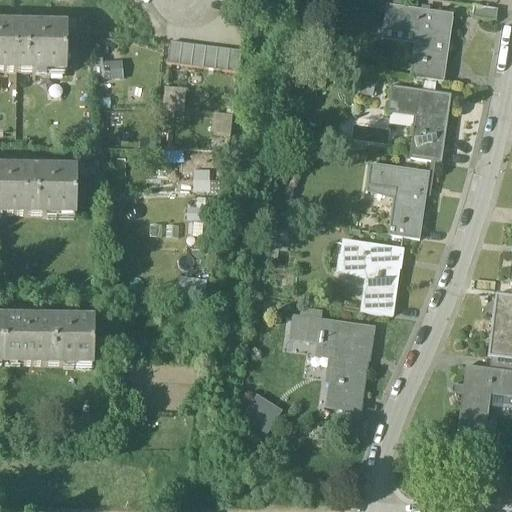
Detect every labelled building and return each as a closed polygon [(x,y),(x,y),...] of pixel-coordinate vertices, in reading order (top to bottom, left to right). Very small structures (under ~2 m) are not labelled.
[(417,3),(401,1),(400,10),(416,13),(417,3)] [(400,10),(386,8),(382,31),(384,32),(384,31),(415,36),(409,80),(415,81),(416,69),(444,73),(452,18),(416,13),(400,10)] [(497,12),(473,9),(472,20),(496,24),(497,12)] [(67,28),(0,26),(0,75),(66,76),(67,28)] [(183,47),(171,46),(169,66),(180,67),(183,47)] [(194,49),(183,47),(180,67),(192,69),(194,49)] [(206,50),(194,49),(192,69),(204,70),(206,50)] [(218,52),(206,50),(204,70),(215,72),(218,52)] [(229,53),(218,52),(215,72),(227,73),(229,53)] [(241,55),(229,53),(227,73),(238,75),(241,55)] [(124,80),(123,63),(103,64),(104,81),(124,80)] [(444,73),(416,69),(415,81),(442,85),(444,73)] [(183,114),(186,92),(168,89),(165,112),(183,114)] [(450,98),(390,89),(386,109),(416,113),(410,150),(442,154),(450,98)] [(442,154),(410,150),(409,161),(441,166),(442,154)] [(429,176),(369,168),(366,191),(393,195),(387,239),(393,240),(395,228),(421,231),(429,176)] [(76,172),(0,170),(0,218),(75,220),(76,172)] [(199,193),(198,171),(160,172),(161,194),(199,193)] [(421,231),(395,228),(393,240),(419,244),(421,231)] [(401,253),(342,245),(338,273),(365,276),(360,315),(372,317),(373,306),(393,309),(401,253)] [(511,298),(509,299),(494,297),(486,360),(490,361),(511,363),(511,298)] [(393,309),(373,306),(372,317),(391,320),(393,309)] [(93,323),(3,321),(2,369),(92,371),(93,323)] [(371,334),(294,323),(291,343),(318,347),(316,360),(335,362),(330,391),(332,391),(330,411),(358,415),(367,354),(368,354),(371,334)] [(511,363),(490,361),(488,373),(511,375),(511,363)] [(511,375),(488,373),(464,370),(456,433),(484,437),(490,394),(511,397),(511,375)] [(274,434),(281,408),(251,400),(244,426),(274,434)]
